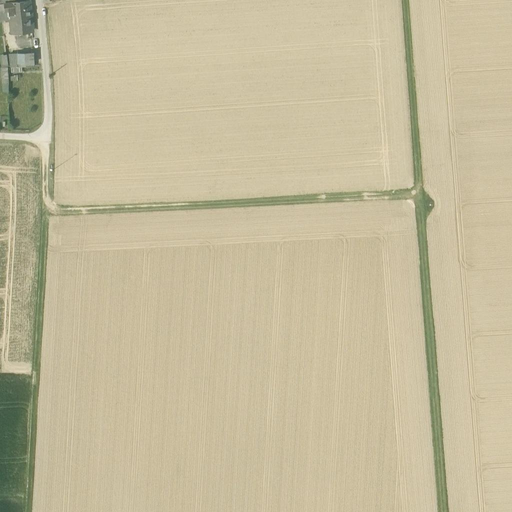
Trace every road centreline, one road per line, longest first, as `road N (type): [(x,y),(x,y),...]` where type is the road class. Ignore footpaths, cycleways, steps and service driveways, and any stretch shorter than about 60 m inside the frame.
road 1 (track): [(446,511),(403,0)]
road 2 (track): [(26,511),(46,137)]
road 3 (track): [(417,194),(44,214)]
road 4 (residential): [(0,136),(46,137),(38,0)]
